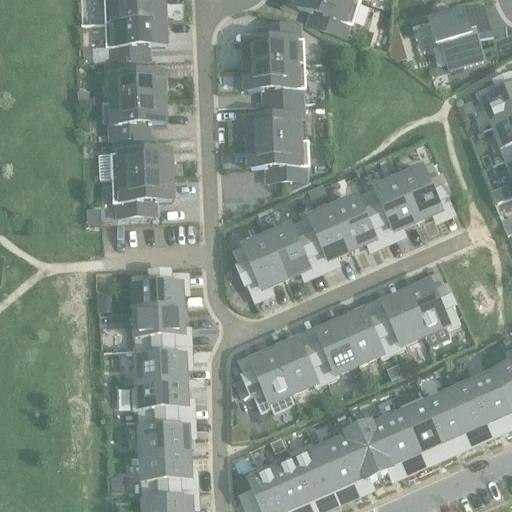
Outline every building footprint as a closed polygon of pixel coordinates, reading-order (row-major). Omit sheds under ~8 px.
[(105,4),(106,29),(118,28),(153,27),(164,26),(163,2),(133,3),(132,0),(107,0),(108,4),(105,4)] [(336,0),(302,0),(298,14),(313,19),(309,32),(346,44),(351,30),(353,31),(361,8),(350,4),(336,0)] [(432,31),(439,54),(436,55),(440,69),(448,67),(450,75),(483,65),(476,41),(471,43),(464,21),(432,31)] [(111,68),(132,67),(136,66),(135,52),(165,51),(164,26),(153,27),(118,28),(106,29),(107,54),(110,53),(111,68)] [(246,47),(248,72),(257,71),(293,70),(306,69),(305,45),(302,45),(301,31),(276,32),(277,46),(246,47)] [(132,67),(111,68),(107,68),(108,82),(114,82),(115,106),(127,106),(164,104),(163,85),(163,79),(133,81),(132,67)] [(257,71),(248,72),(249,97),(279,95),(280,110),(304,109),(304,94),(307,94),(306,69),(293,70),(257,71)] [(488,108),(497,130),(511,124),(511,82),(495,89),(496,91),(491,93),(480,97),(484,109),(488,108)] [(114,145),(135,144),(135,130),(165,129),(165,123),(164,104),(127,106),(115,106),(116,131),(110,131),(110,145),(114,145)] [(250,131),(251,149),(287,147),(300,146),(299,123),(305,123),(304,109),(280,110),(280,124),(250,125),(250,131)] [(502,154),(506,165),(511,162),(511,124),(497,130),(506,153),(502,154)] [(112,159),(113,184),(124,184),(159,182),(171,182),(170,157),(140,158),(139,144),(135,144),(114,145),(115,159),(112,159)] [(287,147),(251,149),(252,167),(252,174),(283,173),(283,187),(308,186),(307,172),(310,172),(309,146),(300,146),(287,147)] [(424,179),(401,189),(417,226),(441,215),(438,209),(450,204),(442,185),(440,186),(433,171),(422,175),(424,179)] [(124,184),(113,184),(114,209),(117,209),(118,223),(143,222),(142,208),(172,206),(171,182),(159,182),(124,184)] [(398,190),(395,182),(375,190),(377,195),(367,200),(382,234),(391,229),(394,236),(417,226),(401,189),(398,190)] [(373,214),(367,200),(356,204),(358,208),(335,218),(352,255),(375,244),(372,238),(382,234),(373,214)] [(90,216),(89,216),(89,230),(102,229),(101,216),(90,216)] [(352,255),(335,218),(313,227),(312,224),(301,228),(307,243),(316,262),(325,258),(328,265),(352,255)] [(307,243),(301,228),(290,233),(292,237),(269,247),(286,284),(309,273),(306,266),(316,262),(307,243)] [(286,284),(269,247),(247,256),(246,253),(234,258),(241,273),(239,274),(247,292),(259,287),(262,294),(286,284)] [(151,282),(135,282),(135,295),(139,295),(140,319),(181,317),(179,291),(172,291),(171,281),(171,279),(151,279),(151,282)] [(432,293),(409,303),(425,340),(447,330),(449,334),(460,329),(454,314),(455,313),(454,310),(447,294),(435,300),(432,293)] [(388,320),(379,324),(384,335),(394,358),(405,354),(403,350),(425,340),(409,303),(385,314),(388,320)] [(181,317),(140,319),(141,343),(137,343),(138,355),(154,354),(175,353),(174,343),(182,343),(181,317)] [(366,322),(343,332),(359,369),(381,359),(383,363),(394,358),(384,335),(379,324),(369,329),(366,322)] [(322,349),(313,353),(318,364),(328,387),(338,383),(337,379),(359,369),(343,332),(320,343),(322,349)] [(300,351),(277,361),(293,399),(316,389),(317,391),(328,387),(318,364),(313,353),(302,358),(300,351)] [(154,354),(138,355),(138,367),(142,366),(143,391),(183,389),(182,363),(175,364),(175,353),(154,354)] [(246,382),(251,393),(261,416),(272,411),(274,417),(294,408),(290,400),(293,399),(277,361),(254,372),(257,378),(246,382)] [(511,370),(494,381),(511,419),(511,370)] [(489,432),(493,442),(500,439),(496,429),(511,421),(511,419),(494,381),(471,391),(489,432)] [(183,389),(143,391),(145,415),(140,415),(141,427),(156,426),(178,425),(177,415),(185,414),(183,389)] [(489,432),(471,391),(449,401),(467,442),(483,435),(487,445),(493,442),(489,432)] [(445,451),(449,461),(456,458),(452,449),(467,442),(449,401),(427,411),(445,451)] [(406,421),(405,421),(423,462),(439,454),(443,464),(449,461),(445,451),(427,411),(423,402),(402,411),(406,421)] [(402,471),(405,480),(412,477),(408,468),(423,462),(405,421),(384,431),(402,471)] [(511,421),(496,429),(500,439),(511,432),(511,421)] [(178,425),(141,427),(141,438),(146,438),(147,463),(187,461),(186,435),(178,435),(178,425)] [(361,440),(379,481),(391,476),(389,473),(394,471),(395,475),(399,483),(405,480),(402,471),(384,431),(373,435),(371,431),(360,436),(361,440)] [(452,449),(456,458),(487,445),(483,435),(467,442),(452,449)] [(361,440),(360,436),(349,441),(350,445),(339,450),(358,491),(361,500),(368,497),(364,488),(363,484),(367,482),(369,486),(379,481),(361,440)] [(317,460),(335,500),(351,493),(355,502),(361,500),(358,491),(339,450),(317,460)] [(313,510),(314,511),(322,511),(320,507),(335,500),(317,460),(313,451),(291,460),(295,469),(313,510)] [(408,468),(412,477),(443,464),(439,454),(423,462),(408,468)] [(180,487),(188,487),(187,461),(147,463),(148,487),(143,487),(144,499),(159,498),(181,497),(180,487)] [(295,469),(276,478),(290,511),(314,511),(313,510),(295,469)] [(364,488),(368,497),(399,483),(395,475),(394,471),(389,473),(391,476),(379,481),(369,486),(367,482),(363,484),(364,488)] [(290,511),(276,478),(251,489),(254,496),(246,500),(251,511),(290,511)] [(320,507),(322,511),(333,511),(355,502),(351,493),(335,500),(320,507)] [(159,498),(144,499),(144,510),(148,510),(148,511),(189,511),(189,508),(181,509),(181,497),(159,498)]
